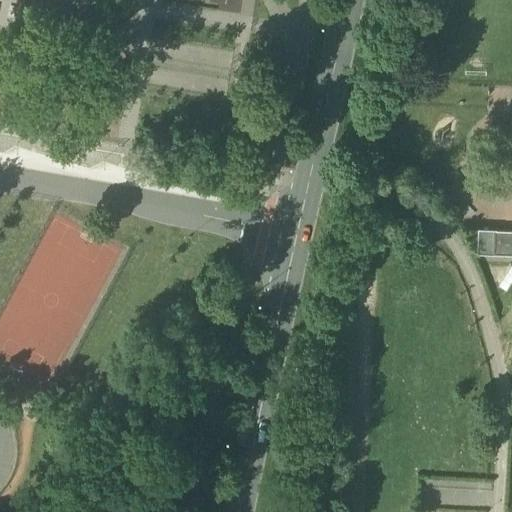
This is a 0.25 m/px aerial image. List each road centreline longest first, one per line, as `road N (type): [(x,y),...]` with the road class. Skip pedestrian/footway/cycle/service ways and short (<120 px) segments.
road 1 (residential): [(0,165),(301,217)]
road 2 (secondary): [(301,217),(233,511)]
road 3 (secondary): [(349,0),(301,217)]
